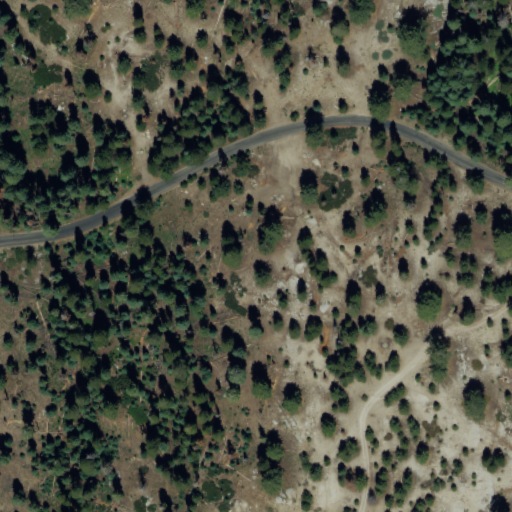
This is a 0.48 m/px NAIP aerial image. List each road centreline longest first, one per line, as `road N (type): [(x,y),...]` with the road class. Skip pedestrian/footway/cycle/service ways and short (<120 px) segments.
road 1 (residential): [(511,181),(353,122),(260,141),(90,233),(0,244)]
road 2 (track): [(358,511),(375,393),(426,345),(511,304)]
